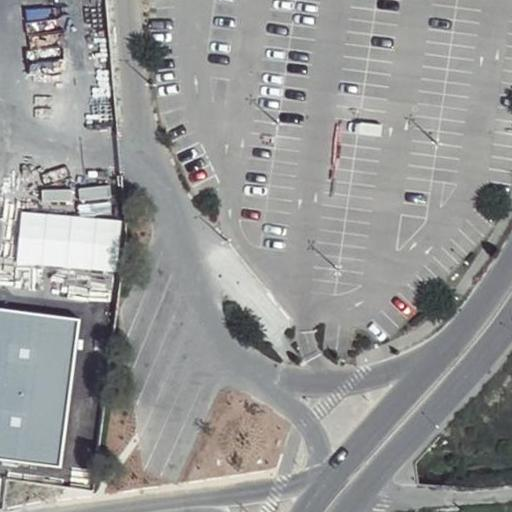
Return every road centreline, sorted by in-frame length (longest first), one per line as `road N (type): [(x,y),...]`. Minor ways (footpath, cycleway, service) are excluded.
road 1 (tertiary): [(511,261),(305,511)]
road 2 (tertiary): [(352,499),(511,319)]
road 3 (residential): [(352,499),(511,489)]
